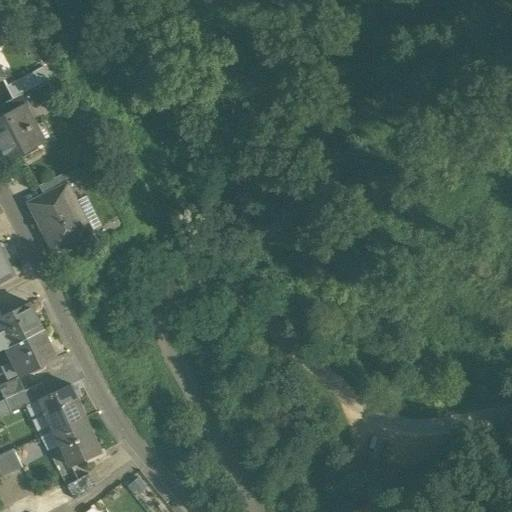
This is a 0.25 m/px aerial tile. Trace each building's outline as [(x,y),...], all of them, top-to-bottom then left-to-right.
[(31,73),(6,86),(12,98),(22,93),(37,85),(31,73)] [(12,98),(0,104),(0,110),(3,117),(22,106),(23,108),(29,105),(22,93),(12,98)] [(3,117),(0,118),(0,148),(6,160),(36,145),(29,131),(34,128),(23,108),(22,106),(3,117)] [(61,174),(39,186),(44,196),(67,185),(61,174)] [(44,196),(29,204),(52,249),(90,230),(67,185),(44,196)] [(0,282),(14,276),(0,247),(0,282)] [(29,302),(0,316),(0,322),(4,330),(0,332),(0,350),(8,347),(42,330),(29,304),(29,303),(29,302)] [(42,330),(8,347),(22,376),(56,359),(42,330)] [(18,378),(0,386),(0,389),(5,399),(24,390),(18,378)] [(41,383),(5,399),(11,412),(26,405),(40,399),(40,398),(47,395),(41,383)] [(47,395),(40,398),(40,399),(54,432),(86,418),(71,385),(47,395)] [(40,438),(54,432),(40,399),(26,405),(40,438)] [(86,418),(54,432),(69,466),(101,453),(86,418)] [(15,447),(0,453),(0,475),(23,466),(15,447)] [(88,474),(66,486),(73,499),(95,485),(88,474)]
